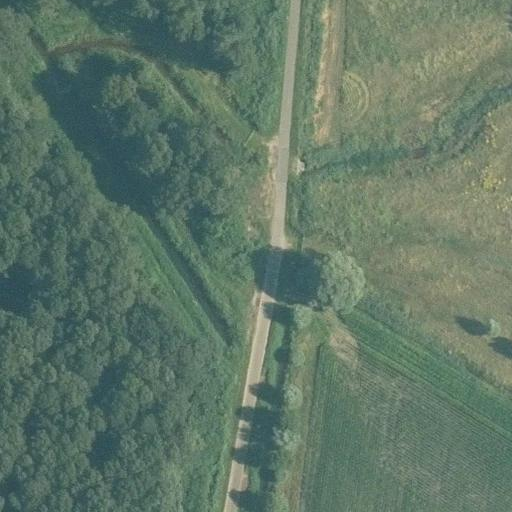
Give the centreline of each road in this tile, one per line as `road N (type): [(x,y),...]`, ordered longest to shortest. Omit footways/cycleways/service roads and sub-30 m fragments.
road 1 (unclassified): [(235,511),(284,144)]
road 2 (unclassified): [(297,0),(284,144)]
